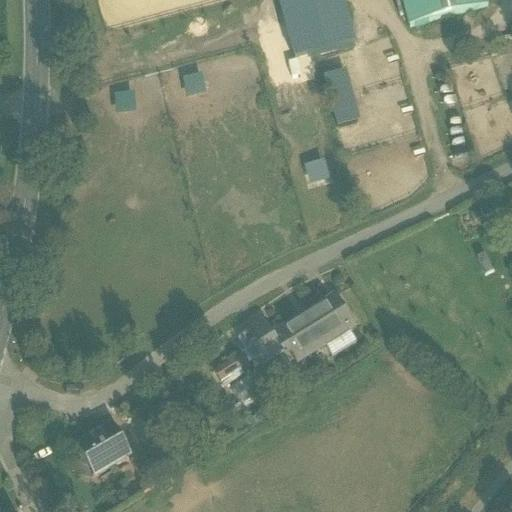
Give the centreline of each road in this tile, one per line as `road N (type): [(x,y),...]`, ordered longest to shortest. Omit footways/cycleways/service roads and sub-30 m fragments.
road 1 (residential): [(0,387),(62,405),(106,399),(259,288),(511,170)]
road 2 (secondary): [(0,320),(28,174),(34,0)]
